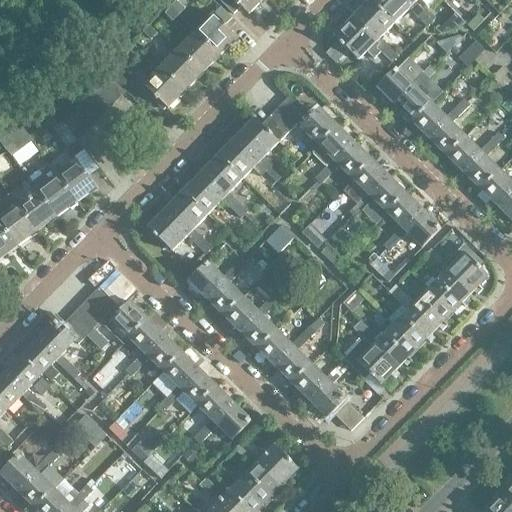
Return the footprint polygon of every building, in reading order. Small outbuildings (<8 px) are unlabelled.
[(217,0),(233,15),(241,8),(249,16),(263,0),(217,0)] [(413,7),(405,0),(371,0),(370,1),(395,25),(409,10),(413,7)] [(405,0),(413,7),(409,10),(419,19),(426,12),(416,3),(419,0),(405,0)] [(176,1),(170,8),(179,16),(185,10),(176,1)] [(370,1),(353,19),(377,43),(374,47),(381,53),(383,56),(390,48),(381,39),(395,25),(370,1)] [(220,7),(196,32),(220,56),(238,38),(225,25),(232,18),(220,7)] [(179,16),(170,8),(165,14),(173,22),(179,16)] [(435,21),(426,12),(419,19),(428,28),(435,21)] [(484,20),(479,15),(467,27),(473,32),(484,20)] [(353,19),(334,37),(359,62),(367,53),(374,60),(381,53),(374,47),(377,43),(353,19)] [(149,26),(143,33),(151,41),(157,34),(149,26)] [(196,32),(179,50),(203,74),(220,56),(196,32)] [(475,42),(467,51),(476,60),(485,51),(475,42)] [(399,57),(390,48),(383,56),(392,65),(399,57)] [(179,50),(162,68),(186,92),(203,74),(179,50)] [(409,59),(378,90),(395,107),(414,88),(411,85),(421,76),(423,73),(409,59)] [(156,62),(148,70),(154,75),(144,86),(159,101),(156,103),(164,111),(166,108),(168,110),(186,92),(162,68),(156,62)] [(116,66),(108,75),(124,90),(133,81),(116,66)] [(423,73),(421,76),(427,82),(429,79),(436,72),(430,66),(423,73)] [(124,90),(108,75),(100,84),(117,100),(126,91),(124,90)] [(414,88),(395,107),(412,124),(431,105),(443,93),(429,79),(427,82),(421,76),(411,85),(414,88)] [(117,100),(100,84),(91,94),(108,109),(108,110),(117,100)] [(108,110),(108,109),(91,94),(91,93),(83,103),(100,119),(108,110)] [(312,120),(290,98),(281,107),(303,129),(312,120)] [(465,100),(455,110),(461,116),(471,106),(465,100)] [(83,103),(74,112),(91,128),(100,119),(83,103)] [(431,105),(412,124),(430,141),(449,122),(451,125),(461,116),(455,110),(445,119),(431,105)] [(303,129),(281,107),(272,117),(294,138),(302,130),(303,129)] [(312,120),(303,129),(302,130),(319,147),(337,128),(320,111),(312,120)] [(91,128),(74,112),(66,121),(79,141),(91,128)] [(294,138),(272,117),(263,126),(280,143),(284,148),(294,138)] [(65,120),(53,129),(74,158),(84,151),(77,142),(79,141),(66,121),(65,120)] [(256,120),(237,138),(262,162),(258,166),(266,173),(267,175),(274,168),(265,159),(280,143),(263,126),(256,120)] [(449,122),(430,141),(447,158),(466,139),(451,125),(449,122)] [(319,147),(312,154),(326,168),(333,160),(337,164),(355,145),(337,128),(319,147)] [(23,129),(0,140),(0,141),(7,149),(13,146),(19,153),(33,143),(23,129)] [(499,134),(489,143),(495,149),(505,140),(499,134)] [(237,138),(218,158),(243,181),(253,170),(261,178),(266,173),(258,166),(262,162),(237,138)] [(466,139),(447,158),(464,175),(483,156),(485,159),(495,149),(489,143),(479,153),(466,139)] [(326,168),(324,170),(331,176),(340,167),(353,180),(371,161),(355,145),(337,164),(333,160),(326,168)] [(483,156),(464,175),(480,191),(499,172),(485,159),(483,156)] [(218,158),(202,175),(226,198),(222,202),(232,211),(239,204),(230,194),(243,181),(218,158)] [(77,160),(57,175),(77,203),(98,187),(77,160)] [(353,180),(368,194),(371,197),(389,179),(371,161),(353,180)] [(29,179),(37,190),(57,218),(77,203),(57,175),(48,164),(29,179)] [(284,177),(274,168),(267,175),(277,184),(284,177)] [(331,176),(324,170),(316,179),(322,185),(331,176)] [(511,185),(499,172),(480,191),(498,209),(511,194),(511,185)] [(202,175),(183,194),(207,217),(222,202),(226,198),(202,175)] [(368,194),(359,204),(365,210),(374,201),(388,214),(406,195),(389,179),(371,197),(368,194)] [(19,189),(10,196),(38,232),(57,218),(37,190),(26,198),(19,189)] [(183,194),(167,210),(191,234),(187,238),(197,247),(204,240),(194,231),(207,217),(183,194)] [(511,194),(498,209),(511,222),(511,194)] [(402,228),(405,231),(424,213),(406,195),(388,214),(402,228)] [(10,196),(0,203),(0,223),(18,247),(38,232),(10,196)] [(249,213),(239,204),(232,211),(241,220),(249,213)] [(365,210),(359,204),(349,213),(356,219),(365,210)] [(191,234),(167,210),(149,228),(173,252),(187,238),(191,234)] [(402,228),(393,238),(399,244),(408,234),(423,248),(441,230),(424,213),(405,231),(402,228)] [(0,260),(18,247),(0,223),(0,260)] [(399,244),(393,238),(383,247),(390,253),(399,244)] [(213,249),(204,240),(197,247),(206,256),(213,249)] [(447,266),(443,270),(470,296),(474,292),(478,296),(483,291),(478,285),(487,276),(479,268),(482,264),(465,247),(447,266)] [(432,251),(425,258),(433,266),(439,259),(432,251)] [(429,291),(451,313),(460,304),(465,309),(470,304),(466,300),(470,296),(443,270),(447,266),(439,259),(433,266),(443,276),(429,291)] [(248,266),(242,260),(232,269),(239,276),(248,266)] [(209,265),(190,284),(208,301),(227,282),(223,279),(209,265)] [(223,279),(227,282),(208,301),(226,318),(244,299),(229,285),(239,276),(232,269),(223,279)] [(396,286),(392,290),(389,293),(397,302),(404,294),(396,286)] [(99,290),(90,299),(106,316),(116,306),(99,290)] [(412,302),(408,305),(436,332),(437,334),(441,331),(442,332),(448,326),(443,322),(451,313),(429,291),(420,300),(415,295),(410,300),(412,302)] [(282,300),(276,294),(267,303),(273,309),(282,300)] [(401,305),(387,320),(394,327),(416,348),(424,340),(429,345),(435,339),(432,336),(436,332),(408,305),(412,302),(410,300),(404,294),(397,302),(401,305)] [(106,316),(90,299),(81,309),(97,325),(99,323),(106,316)] [(244,299),(226,318),(243,335),(261,316),(257,313),(244,299)] [(106,316),(99,323),(122,346),(129,339),(147,320),(130,303),(121,312),(116,306),(106,316)] [(261,316),(243,335),(260,352),(278,333),(263,319),(273,309),(267,303),(257,313),(261,316)] [(81,309),(71,318),(88,334),(97,325),(81,309)] [(71,318),(62,328),(76,342),(79,344),(88,334),(71,318)] [(318,319),(310,327),(316,334),(325,325),(318,319)] [(144,353),(146,355),(164,337),(147,320),(129,339),(144,353)] [(361,322),(357,326),(354,330),(362,338),(369,330),(361,322)] [(62,328),(57,323),(40,340),(59,359),(56,362),(65,371),(71,365),(62,356),(76,342),(62,328)] [(310,327),(301,337),(307,343),(316,334),(310,327)] [(378,327),(372,333),(377,338),(373,341),(400,368),(404,364),(407,368),(413,362),(408,357),(416,348),(394,327),(386,335),(378,327)] [(362,338),(364,339),(344,360),(364,379),(369,374),(381,385),(390,376),(395,381),(400,376),(396,372),(400,368),(373,341),(377,338),(372,333),(369,330),(362,338)] [(278,333),(260,352),(277,369),(296,350),(291,346),(278,333)] [(144,353),(135,362),(140,368),(149,359),(163,372),(181,354),(164,337),(146,355),(144,353)] [(296,350),(277,369),(295,386),(313,367),(298,352),(307,343),(301,337),(291,346),(296,350)] [(40,340),(24,357),(43,376),(56,362),(59,359),(40,340)] [(178,387),(181,389),(199,371),(181,354),(163,372),(178,387)] [(313,367),(295,386),(312,403),(330,384),(326,380),(335,370),(341,377),(350,367),(338,355),(330,364),(323,357),(313,367)] [(24,357),(7,375),(26,393),(22,397),(31,406),(37,400),(28,391),(43,376),(24,357)] [(140,368),(135,362),(126,372),(131,377),(140,368)] [(80,374),(71,365),(65,371),(74,380),(80,374)] [(330,384),(312,403),(328,419),(333,414),(334,415),(346,402),(345,401),(346,400),(332,386),(341,377),(335,370),(326,380),(330,384)] [(178,387),(169,396),(175,402),(184,392),(198,406),(216,388),(199,371),(181,389),(178,387)] [(26,393),(7,375),(0,381),(0,402),(9,411),(22,397),(26,393)] [(212,420),(215,423),(233,405),(216,388),(198,406),(212,420)] [(175,402),(169,396),(160,405),(165,411),(175,402)] [(46,409),(37,400),(31,406),(40,414),(46,409)] [(0,402),(0,437),(3,434),(0,431),(0,419),(9,411),(0,402)] [(346,402),(334,415),(352,432),(364,420),(346,402)] [(212,420),(203,430),(209,436),(218,426),(233,441),(251,422),(233,405),(215,423),(212,420)] [(74,428),(95,449),(107,436),(85,416),(74,428)] [(209,436),(203,430),(194,439),(200,445),(209,436)] [(12,443),(3,434),(0,437),(0,443),(6,449),(12,443)] [(243,458),(250,451),(242,443),(235,450),(243,458)] [(257,458),(254,462),(280,487),(283,484),(288,489),(293,484),(288,479),(298,469),(276,446),(261,462),(257,458)] [(200,459),(189,450),(182,457),(193,467),(200,459)] [(254,469),(240,483),(262,505),(271,497),(275,501),(280,496),(276,491),(280,487),(254,462),(257,458),(250,451),(243,458),(254,469)] [(58,458),(53,452),(44,461),(49,467),(58,458)] [(15,462),(2,476),(20,493),(38,474),(40,476),(49,467),(44,461),(35,471),(20,457),(17,460),(15,462)] [(20,493),(37,510),(64,482),(49,467),(40,476),(38,474),(20,493)] [(207,479),(199,486),(208,494),(215,487),(207,479)] [(83,501),(64,482),(37,510),(38,511),(68,511),(73,508),(75,510),(81,503),(83,501)] [(225,498),(222,494),(219,498),(232,511),(255,511),(262,505),(240,483),(225,498)] [(87,486),(78,496),(83,501),(93,492),(87,486)] [(215,487),(208,494),(218,505),(211,511),(232,511),(219,498),(222,494),(215,487)] [(511,511),(511,500),(504,493),(485,511),(511,511)] [(73,508),(68,511),(82,511),(86,508),(81,503),(75,510),(73,508)]
